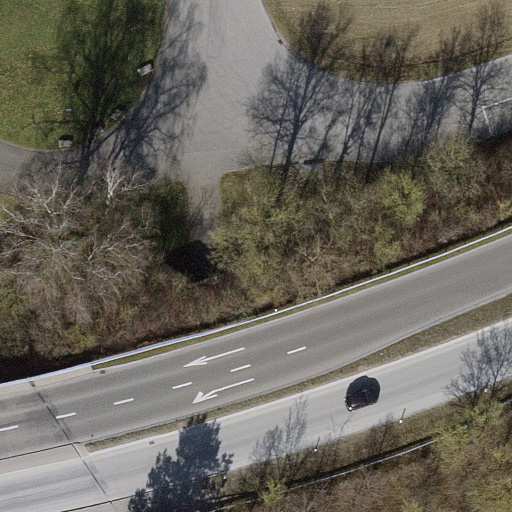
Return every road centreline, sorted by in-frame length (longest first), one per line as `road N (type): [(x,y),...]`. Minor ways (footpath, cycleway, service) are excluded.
road 1 (secondary): [(511,270),(318,346),(0,432)]
road 2 (secondary): [(0,503),(359,405),(511,348)]
road 3 (unclassified): [(212,0),(228,98),(336,117),(430,106),(511,77)]
